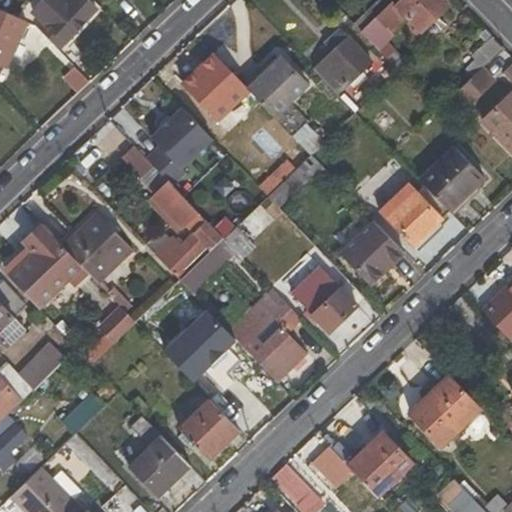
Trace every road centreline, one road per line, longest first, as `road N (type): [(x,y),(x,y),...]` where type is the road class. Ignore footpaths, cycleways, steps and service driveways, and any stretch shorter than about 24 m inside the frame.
road 1 (residential): [(511,220),(202,511)]
road 2 (residential): [(0,192),(204,0)]
